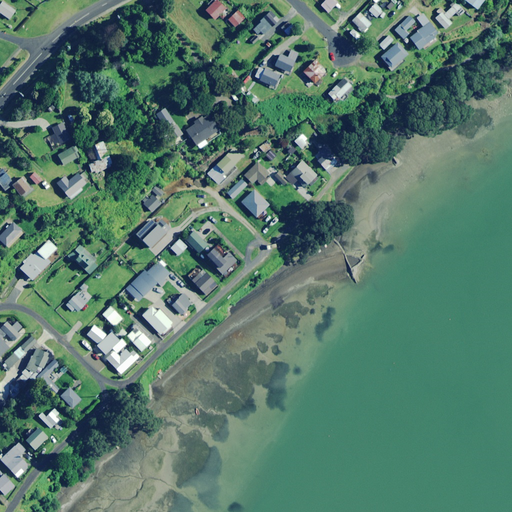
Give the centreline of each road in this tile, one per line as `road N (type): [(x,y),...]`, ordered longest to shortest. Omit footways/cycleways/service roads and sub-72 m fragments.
road 1 (residential): [(267,249),(128,384)]
road 2 (residential): [(8,511),(45,459),(103,409)]
road 3 (residential): [(99,378),(38,317),(0,307)]
road 4 (residential): [(350,160),(267,249)]
